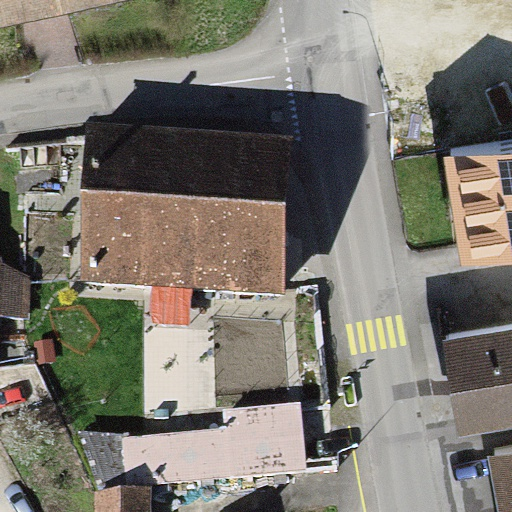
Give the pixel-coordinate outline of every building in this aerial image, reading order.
[(0,0),(0,22),(130,0),(0,0)] [(511,125),(449,136),(465,236),(511,228),(511,125)] [(281,159),(83,153),(79,297),(276,303),(281,159)] [(0,321),(15,321),(13,278),(0,278),(0,321)] [(511,311),(448,322),(462,411),(511,403),(511,311)] [(305,475),(302,401),(212,404),(213,429),(123,432),(124,481),(305,475)] [(511,511),(511,457),(485,462),(493,511),(511,511)] [(95,511),(147,511),(149,492),(97,491),(95,511)]
